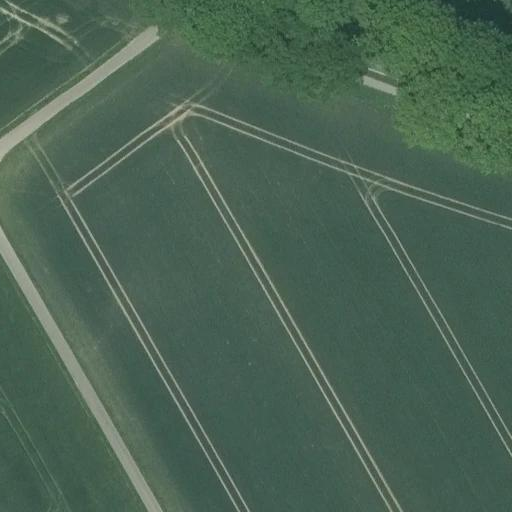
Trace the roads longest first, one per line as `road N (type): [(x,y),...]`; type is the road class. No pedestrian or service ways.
road 1 (secondary): [(182,0),(511,124)]
road 2 (track): [(0,268),(139,511)]
road 3 (track): [(181,0),(161,42),(0,164)]
